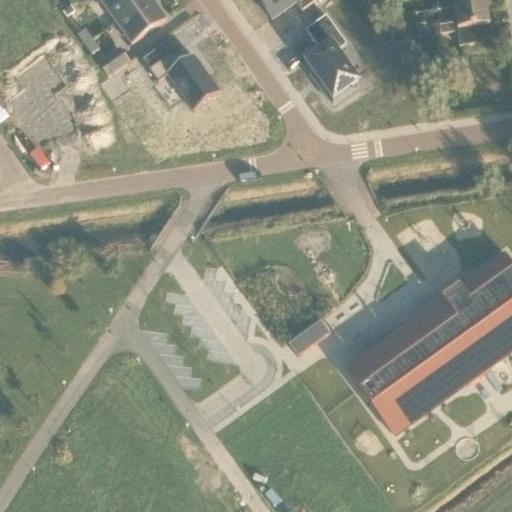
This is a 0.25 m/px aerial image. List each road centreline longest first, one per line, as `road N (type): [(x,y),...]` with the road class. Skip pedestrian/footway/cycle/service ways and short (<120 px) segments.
road 1 (residential): [(261,511),(123,320)]
road 2 (residential): [(123,320),(0,500)]
road 3 (residential): [(322,157),(208,0)]
road 4 (residential): [(322,157),(511,127)]
road 5 (residential): [(32,198),(205,175)]
road 6 (residential): [(205,175),(207,192),(123,320)]
road 7 (residential): [(414,287),(322,157)]
